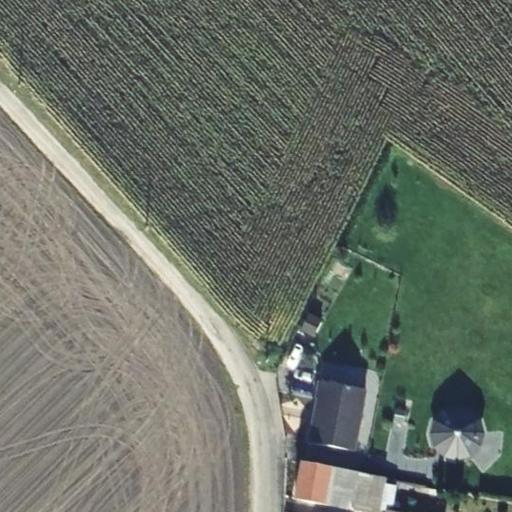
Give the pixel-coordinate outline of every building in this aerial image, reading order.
[(307,445),(351,453),(363,391),(317,383),(312,415),(315,415),(314,421),(311,421),(307,445)] [(410,402),(395,399),(390,423),(406,425),(410,402)] [(459,410),(447,407),(435,411),(426,420),(423,432),(426,445),(436,453),(448,456),(460,453),(469,443),(472,431),(468,419),(459,410)] [(350,511),(369,511),(370,507),(375,476),(293,463),(287,500),(350,511)] [(375,476),(370,507),(377,507),(384,508),(387,479),(375,476)]
